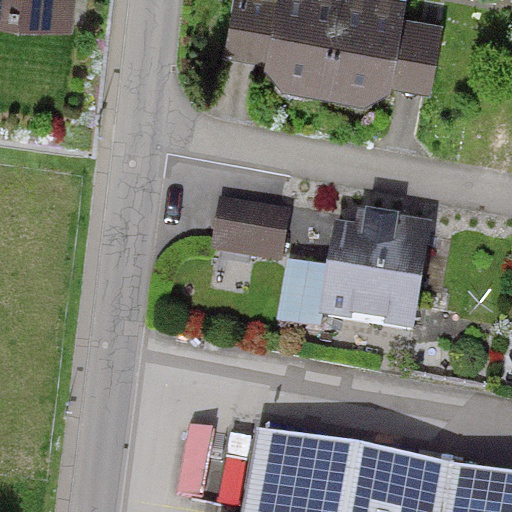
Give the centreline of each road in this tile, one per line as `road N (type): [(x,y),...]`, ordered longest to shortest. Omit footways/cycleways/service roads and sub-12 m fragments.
road 1 (residential): [(511,198),(134,133)]
road 2 (residential): [(91,511),(134,133)]
road 3 (residential): [(134,133),(145,0)]
